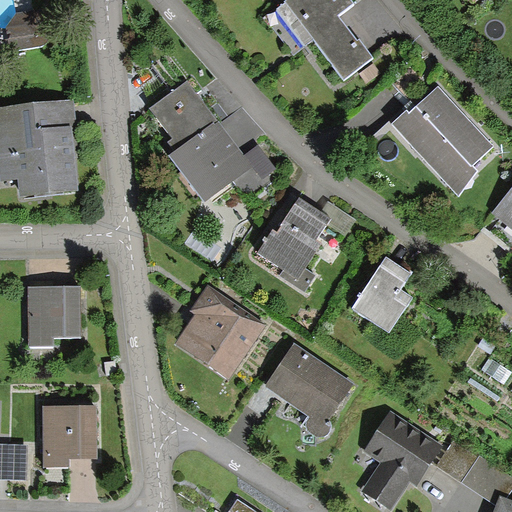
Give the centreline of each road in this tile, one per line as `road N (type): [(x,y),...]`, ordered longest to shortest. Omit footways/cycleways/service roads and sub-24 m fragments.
road 1 (residential): [(164,0),(295,147),(511,301)]
road 2 (unclassified): [(129,235),(106,0)]
road 3 (unclassified): [(152,427),(129,235)]
road 4 (residential): [(314,511),(186,429),(152,427)]
road 5 (unclassified): [(405,0),(511,121)]
road 6 (residential): [(0,236),(129,235)]
